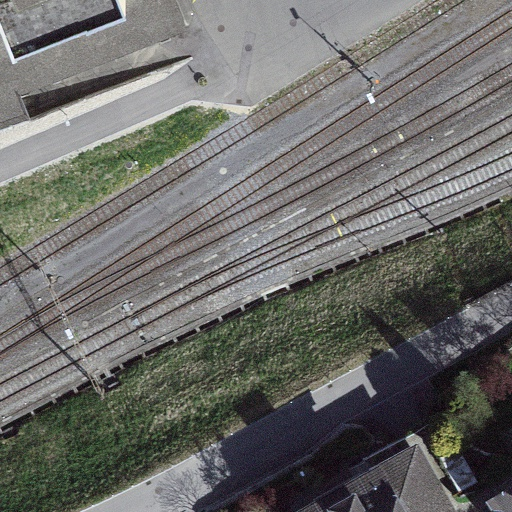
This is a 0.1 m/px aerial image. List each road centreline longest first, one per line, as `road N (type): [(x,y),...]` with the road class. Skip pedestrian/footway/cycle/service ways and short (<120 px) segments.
road 1 (residential): [(511,314),(147,511)]
road 2 (residential): [(0,177),(192,90),(243,0)]
